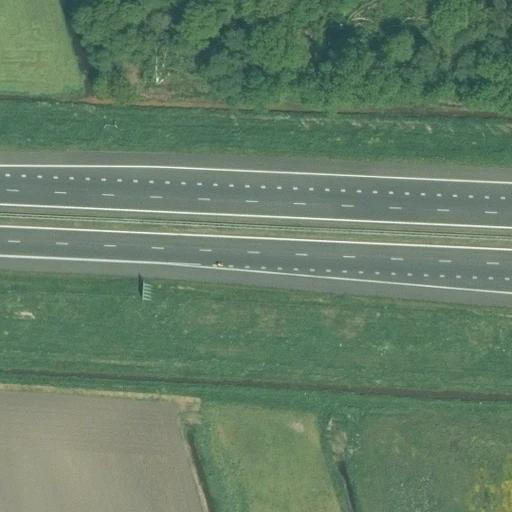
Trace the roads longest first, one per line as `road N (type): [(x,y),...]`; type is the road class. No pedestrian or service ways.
road 1 (motorway): [(0,243),(511,268)]
road 2 (motorway): [(511,216),(0,192)]
